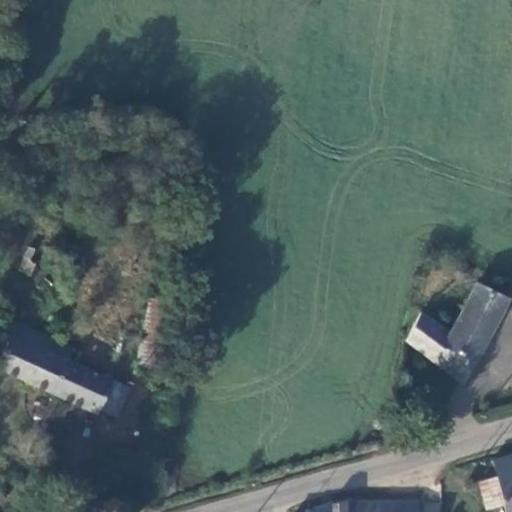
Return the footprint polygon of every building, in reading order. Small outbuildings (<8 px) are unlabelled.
[(464,380),(508,299),(475,282),(449,331),(419,314),(406,339),(464,380)] [(147,298),(132,366),(153,371),(167,302),(147,298)] [(114,416),(128,387),(0,330),(0,367),(95,412),(97,408),(114,416)] [(511,511),(511,452),(491,458),(497,478),(505,503),(507,511),(511,511)] [(486,509),(505,503),(497,478),(478,483),(486,509)] [(351,511),(351,503),(351,498),(300,511),(351,511)] [(418,511),(419,502),(351,503),(351,511),(418,511)]
